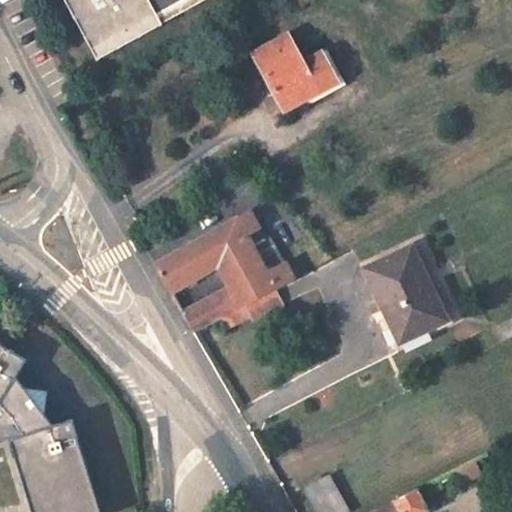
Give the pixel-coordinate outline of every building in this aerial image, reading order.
[(159,23),(201,0),(63,0),(96,60),(160,25),(159,23)] [(283,110),(341,80),(326,49),(301,62),(288,36),(253,54),(283,110)] [(271,237),(266,240),(250,212),(155,264),(170,291),(217,264),(229,285),(182,313),(193,331),(222,316),(276,288),(294,278),(271,237)] [(444,320),(411,247),(365,268),(399,341),(444,320)] [(258,315),(283,300),(276,288),(222,316),(229,328),(251,317),(258,315)] [(503,341),(511,336),(511,321),(497,329),(503,341)] [(29,511),(99,511),(71,418),(51,425),(44,414),(47,391),(24,386),(15,375),(25,360),(0,343),(0,441),(6,439),(29,511)] [(342,511),(346,510),(326,475),(306,489),(319,511),(342,511)] [(416,491),(375,511),(422,511),(427,510),(416,491)]
